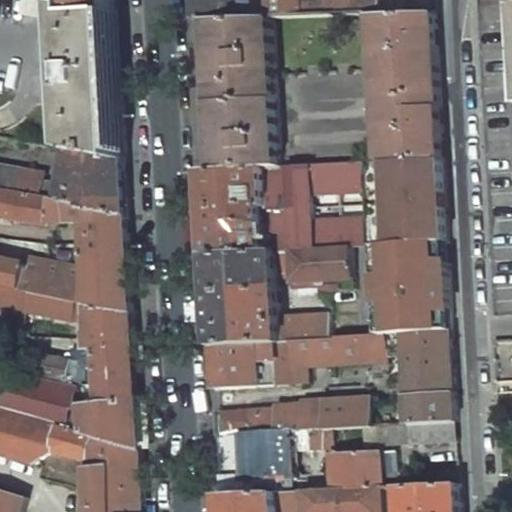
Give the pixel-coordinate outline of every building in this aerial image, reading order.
[(127,159),(119,13),(80,16),(80,6),(65,4),(39,0),(28,0),(27,15),(61,20),(69,19),(77,151),(127,159)] [(65,0),(65,4),(80,6),(80,16),(119,13),(118,0),(65,0)] [(245,21),(243,0),(197,0),(198,22),(212,22),(245,21)] [(274,0),(275,19),(360,16),(359,0),(274,0)] [(377,15),(387,14),(386,0),(359,0),(360,16),(377,15)] [(387,14),(377,15),(380,72),(384,166),(445,162),(437,12),(387,14)] [(283,171),(278,77),(275,19),(245,21),(212,22),(213,53),(220,173),(235,172),(235,174),(283,171)] [(200,54),(213,53),(212,22),(198,22),(200,54)] [(380,72),(278,77),(283,171),(384,166),(380,72)] [(0,189),(88,205),(89,209),(130,216),(127,159),(77,151),(73,151),(67,190),(46,186),(48,174),(0,165),(0,189)] [(384,166),(283,171),(235,174),(235,172),(220,173),(207,174),(212,258),(266,255),(264,208),(284,207),(284,215),(289,215),(291,238),(292,252),(355,249),(362,248),(362,250),(379,249),(449,244),(445,162),(384,166)] [(0,286),(136,314),(130,216),(89,209),(88,205),(0,189),(0,217),(54,227),(87,224),(91,278),(85,278),(84,281),(28,269),(29,265),(0,258),(0,286)] [(292,252),(291,238),(281,238),(282,254),(292,254),(292,252)] [(379,249),(384,338),(390,338),(407,337),(454,333),(449,244),(379,249)] [(266,255),(212,258),(217,350),(335,342),(333,319),(284,322),(280,281),(294,280),(294,284),(298,284),(357,279),(355,249),(292,252),(292,254),(282,254),(266,255)] [(91,323),(93,384),(86,386),(87,416),(79,414),(81,391),(15,377),(9,402),(0,399),(0,410),(5,412),(143,450),(136,314),(0,286),(0,300),(16,304),(12,325),(22,328),(25,313),(74,322),(82,323),(91,323)] [(459,423),(454,333),(407,337),(408,348),(413,426),(459,423)] [(390,349),(408,348),(407,337),(390,338),(390,349)] [(309,384),(308,368),(390,362),(390,349),(390,338),(384,338),(335,342),(217,350),(219,389),(309,384)] [(86,363),(40,355),(38,366),(28,364),(26,375),(80,386),(86,363)] [(305,409),(221,415),(222,437),(294,433),(294,431),(327,430),(327,431),(375,428),(373,399),(305,404),(305,409)] [(146,511),(143,450),(5,412),(0,427),(0,455),(39,466),(51,461),(45,479),(95,493),(95,507),(90,509),(89,511),(25,511),(30,499),(0,489),(0,511),(146,511)] [(459,423),(413,426),(414,447),(460,444),(459,423)] [(222,437),(225,484),(225,496),(332,492),(332,485),(327,431),(327,430),(294,431),(294,433),(222,437)] [(385,489),(399,489),(397,454),(338,457),(338,484),(332,485),(332,492),(385,489)] [(403,489),(404,511),(386,511),(385,489),(332,492),(225,496),(226,511),(464,511),(463,486),(403,489)]
